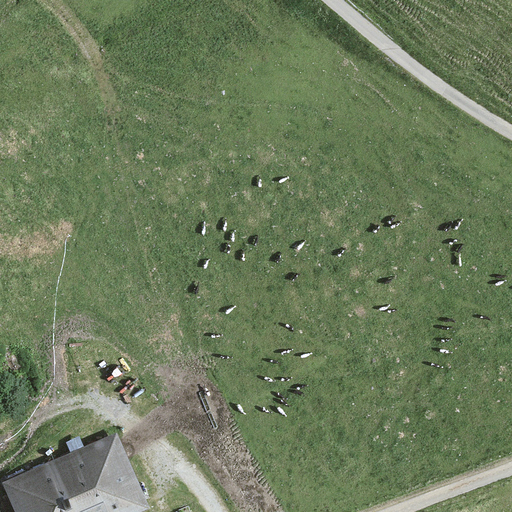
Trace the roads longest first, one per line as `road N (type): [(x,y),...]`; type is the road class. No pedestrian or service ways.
road 1 (track): [(330,0),(511,133)]
road 2 (track): [(511,470),(393,511)]
